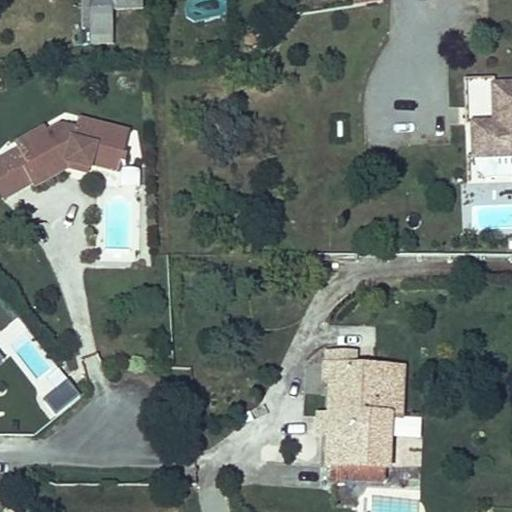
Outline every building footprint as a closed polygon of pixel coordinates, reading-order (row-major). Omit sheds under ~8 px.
[(105,0),(106,30),(119,31),(118,0),(105,0)] [(224,0),(195,0),(187,3),(193,21),(228,9),(224,0)] [(511,144),(511,68),(497,69),(497,105),(473,106),(472,145),(511,144)] [(31,142),(11,153),(24,182),(40,175),(42,179),(78,161),(77,154),(95,159),(97,150),(130,161),(136,133),(111,126),(114,115),(90,108),(87,116),(75,113),(28,137),(31,142)] [(139,121),(114,115),(111,126),(136,133),(139,121)] [(0,163),(14,187),(24,182),(11,153),(0,159),(0,163)] [(395,464),(401,464),(401,408),(400,374),(363,373),(363,354),(363,344),(336,344),(335,371),(338,374),(337,457),(343,457),(343,475),(354,475),(354,470),(354,463),(395,464)] [(98,354),(84,359),(92,381),(106,376),(98,354)] [(400,374),(401,408),(419,408),(421,354),(363,354),(363,373),(400,374)] [(73,384),(47,399),(57,418),(84,403),(73,384)] [(395,471),(395,464),(354,463),(354,470),(395,471)]
